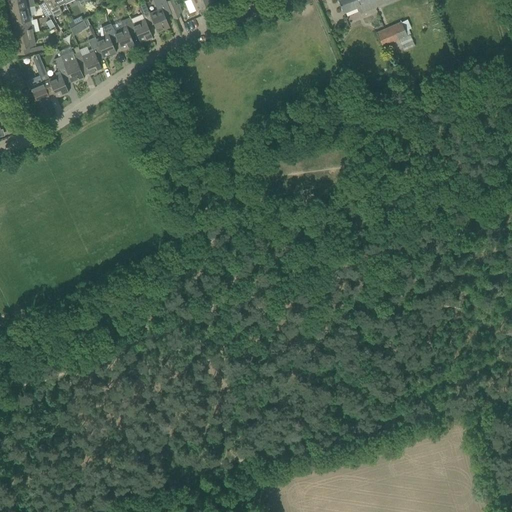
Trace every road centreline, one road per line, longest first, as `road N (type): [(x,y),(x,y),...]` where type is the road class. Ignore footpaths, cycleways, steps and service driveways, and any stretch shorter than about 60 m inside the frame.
road 1 (track): [(76,511),(511,396)]
road 2 (residential): [(33,139),(164,53),(240,19)]
